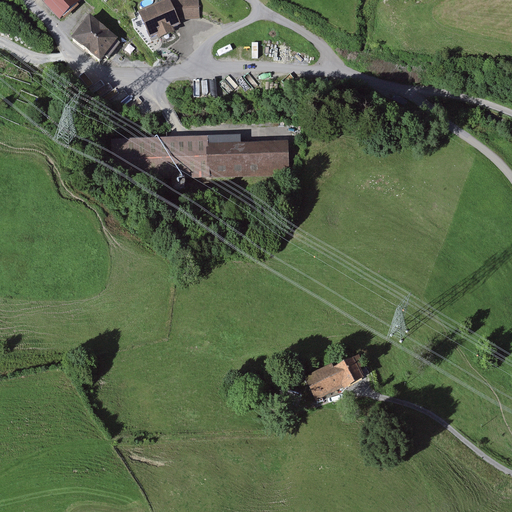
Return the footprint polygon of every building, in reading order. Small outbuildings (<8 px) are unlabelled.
[(46,0),(67,17),(81,1),(79,0),(46,0)] [(185,28),(172,1),(145,15),(158,41),(185,28)] [(100,62),(118,40),(89,17),(72,40),(100,62)] [(231,141),(119,143),(120,168),(159,167),(159,182),(293,179),(292,149),(231,150),(231,141)] [(364,355),(310,381),(319,400),(373,374),(364,355)]
